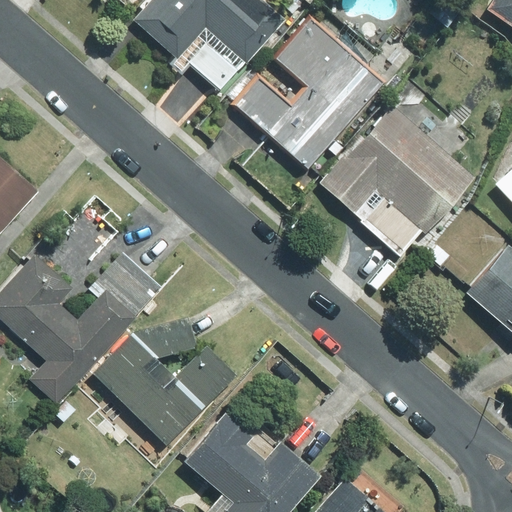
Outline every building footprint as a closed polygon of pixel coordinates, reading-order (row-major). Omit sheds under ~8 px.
[(279,17),(259,0),(145,0),(128,20),(172,59),(200,28),(239,62),(279,17)] [(511,30),(511,0),(485,0),(480,8),(511,30)] [(299,167),(376,80),(303,17),(268,57),(299,84),(285,100),(254,73),(227,104),(299,167)] [(469,176),(386,103),(341,154),(339,152),(313,182),(355,219),(353,220),(393,255),(415,229),(419,232),(469,176)] [(511,160),(488,182),(511,208),(511,160)] [(0,223),(30,189),(0,162),(0,223)] [(511,251),(501,242),(458,291),(494,322),(497,318),(511,330),(511,251)] [(50,402),(153,285),(116,251),(84,288),(91,295),(71,318),(53,301),(66,286),(28,253),(0,284),(0,322),(39,360),(23,379),(50,402)] [(87,372),(160,444),(230,374),(199,343),(168,375),(150,357),(190,345),(181,316),(127,331),(87,372)] [(217,411),(175,459),(213,492),(197,510),(198,511),(274,511),(309,473),(268,438),(253,456),(236,441),(243,433),(217,411)] [(378,511),(338,477),(308,511),(378,511)]
